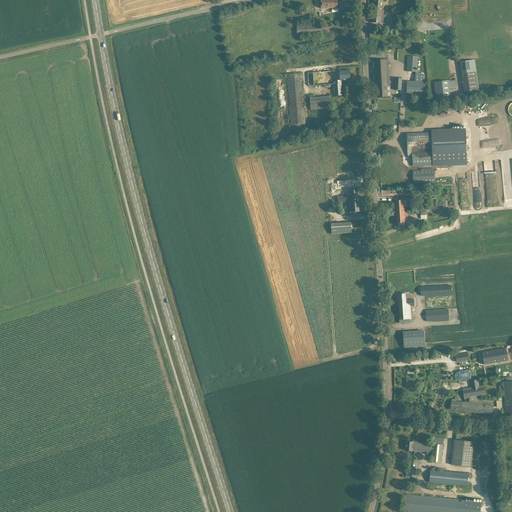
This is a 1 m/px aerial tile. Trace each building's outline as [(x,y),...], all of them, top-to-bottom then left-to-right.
[(320,0),(321,4),(321,8),(332,8),(337,7),(337,0),(320,0)] [(373,0),(371,23),(376,23),(385,24),(385,16),(380,16),(382,0),(373,0)] [(297,25),(297,36),(322,35),(322,24),(297,25)] [(407,65),(407,72),(417,72),(417,68),(418,57),(407,56),(407,65)] [(388,60),(381,60),(376,60),(378,97),(383,97),(387,97),(386,87),(389,86),(388,60)] [(474,60),(460,62),(461,74),(464,94),(479,92),(476,72),(474,60)] [(308,86),(314,85),(314,86),(334,84),(335,96),(342,96),(341,80),(350,80),(350,70),(344,70),(307,73),(308,86)] [(287,74),(291,125),(305,124),(301,73),(287,74)] [(407,82),(406,97),(422,98),(423,74),(415,74),(415,82),(407,82)] [(448,80),(434,82),(436,99),(450,98),(449,89),(448,80)] [(310,98),(311,110),(331,108),(330,96),(310,98)] [(431,130),(431,133),(407,134),(408,156),(412,156),(412,166),(436,165),(450,165),(467,164),(465,128),(431,130)] [(413,184),(428,183),(435,183),(434,168),(421,169),(421,171),(412,171),(413,184)] [(341,196),(337,196),(337,197),(338,202),(342,202),(345,202),(346,201),(347,201),(347,202),(347,212),(350,212),(351,216),(355,215),(360,215),(359,201),(358,190),(353,190),(349,190),(350,196),(347,197),(346,195),(341,195),(341,196)] [(395,201),(396,212),(407,211),(406,200),(395,201)] [(407,211),(396,212),(397,223),(408,223),(407,211)] [(351,222),(331,224),(332,234),(335,234),(351,233),(351,222)] [(451,285),(440,286),(420,287),(421,296),(441,295),(451,294),(451,285)] [(406,300),(406,298),(406,294),(397,294),(399,323),(410,322),(409,319),(411,319),(410,307),(411,307),(411,306),(414,306),(414,299),(406,300)] [(426,310),(426,321),(449,320),(448,309),(426,310)] [(424,331),(408,332),(403,332),(404,347),(425,346),(424,331)] [(482,352),(484,364),(508,360),(505,348),(482,352)] [(455,354),(457,362),(468,360),(467,352),(455,354)] [(439,365),(436,404),(448,405),(451,366),(439,365)] [(469,369),(458,371),(457,371),(456,372),(455,373),(455,374),(454,374),(454,375),(454,376),(454,377),(455,378),(455,379),(456,380),(457,380),(458,381),(459,381),(460,381),(471,379),(469,369)] [(470,398),(469,403),(456,401),(456,399),(452,399),(452,400),(450,409),(491,415),(493,406),(479,404),(479,402),(478,402),(479,396),(485,395),(483,385),(479,386),(477,379),(470,381),(471,388),(462,389),(464,399),(470,398)] [(511,381),(503,382),(506,411),(506,415),(511,415),(511,381)] [(405,450),(432,453),(431,462),(441,463),(443,444),(443,439),(434,438),(433,444),(406,441),(405,450)] [(452,465),(471,467),(473,442),(454,440),(452,465)] [(408,476),(413,477),(416,477),(418,461),(409,460),(408,476)] [(430,470),(429,482),(467,486),(468,474),(430,470)] [(404,511),(479,511),(481,502),(406,495),(404,511)]
